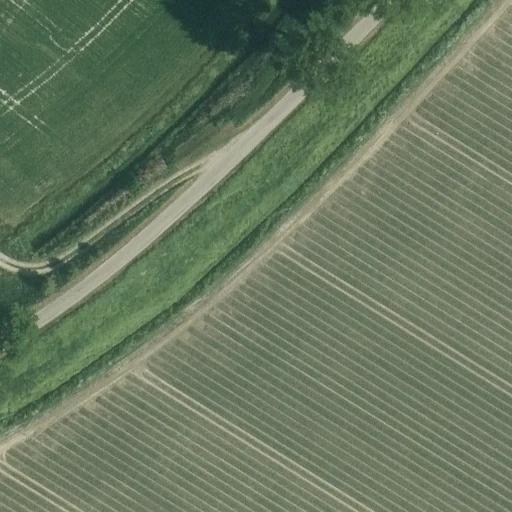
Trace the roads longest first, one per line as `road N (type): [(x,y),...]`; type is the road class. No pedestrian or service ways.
road 1 (unclassified): [(0,345),(112,266),(189,198),(380,0)]
road 2 (track): [(242,146),(187,172),(48,263),(9,266),(0,259)]
